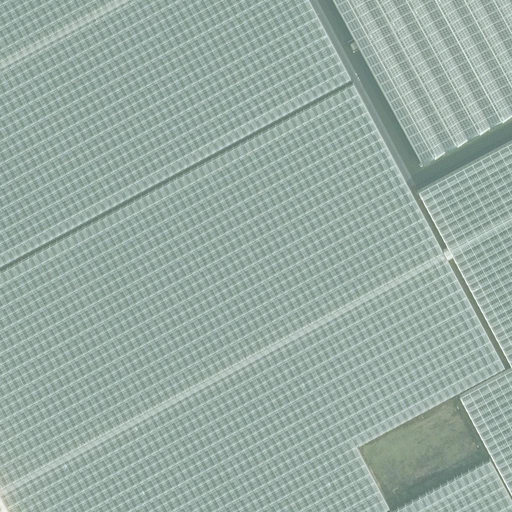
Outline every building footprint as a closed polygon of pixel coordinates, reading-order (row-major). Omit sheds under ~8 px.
[(0,0),(0,265),(197,160),(351,78),(309,0),(0,0)] [(511,0),(334,0),(336,4),(420,157),(423,162),(503,120),(511,115),(511,0)] [(0,509),(1,511),(378,511),(389,507),(356,444),(505,367),(354,82),(0,270),(0,509)] [(511,138),(421,188),(511,365),(511,376),(465,404),(511,492),(511,138)] [(511,511),(511,498),(492,460),(393,511),(511,511)]
